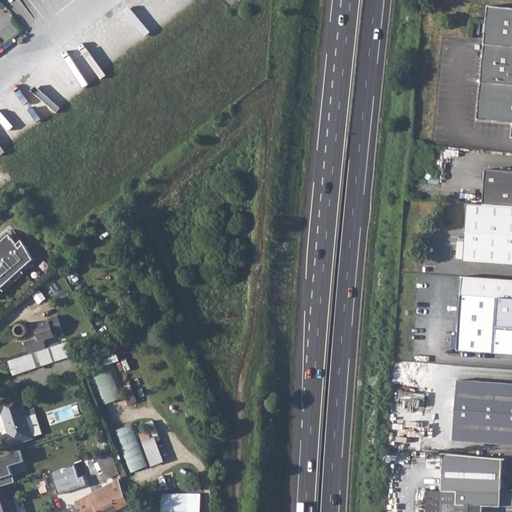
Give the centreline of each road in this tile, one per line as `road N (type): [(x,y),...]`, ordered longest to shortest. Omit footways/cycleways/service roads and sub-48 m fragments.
road 1 (motorway): [(349,0),(303,511)]
road 2 (motorway): [(338,0),(298,456),(303,511)]
road 3 (motorway): [(329,511),(374,0)]
road 4 (track): [(235,511),(239,368),(255,326),(275,79),(242,102)]
road 5 (unknown): [(208,511),(196,459),(179,452),(156,416),(118,406)]
